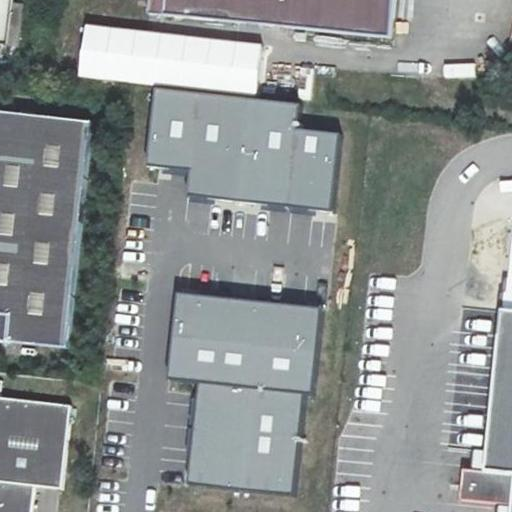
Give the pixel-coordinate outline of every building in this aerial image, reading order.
[(0,0),(0,11),(11,12),(12,0),(0,0)] [(151,0),(150,15),(167,17),(168,0),(151,0)] [(168,0),(167,17),(391,39),(394,0),(168,0)] [(0,46),(7,47),(11,12),(0,11),(0,46)] [(251,98),(256,47),(84,30),(79,81),(251,98)] [(475,78),(474,63),(444,65),(445,80),(475,78)] [(148,168),(192,172),(190,196),(328,210),(335,139),(291,134),(294,109),(155,95),(148,168)] [(91,124),(0,114),(0,343),(68,350),(91,124)] [(169,381),(198,384),(187,488),(290,498),(300,395),(311,396),(320,311),(177,297),(169,381)] [(511,511),(511,311),(503,311),(487,473),(511,475),(511,511)] [(0,511),(33,511),(36,488),(63,491),(72,408),(0,400),(0,511)] [(511,475),(487,473),(465,471),(462,501),(511,506),(511,475)]
